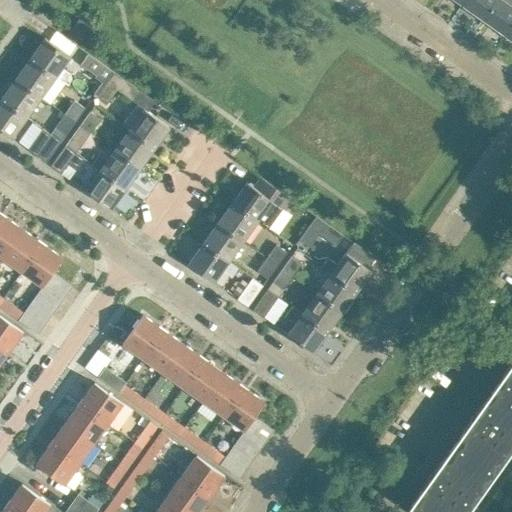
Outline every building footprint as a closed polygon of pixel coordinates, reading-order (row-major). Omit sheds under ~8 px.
[(483,19),(496,0),(464,0),(462,3),(483,19)] [(505,34),(511,23),(511,6),(503,0),(496,0),(483,19),(505,34)] [(82,44),(93,28),(79,18),(68,34),(82,44)] [(70,55),(52,42),(45,37),(30,58),(55,76),(68,85),(72,79),(72,73),(62,66),(70,55)] [(97,94),(114,71),(88,53),(80,64),(95,74),(94,76),(102,82),(94,92),(97,94)] [(55,76),(30,58),(16,78),(41,96),(55,76)] [(140,90),(114,71),(97,94),(107,102),(116,89),(133,101),(140,90)] [(41,96),(16,78),(1,99),(26,117),(41,96)] [(26,117),(1,99),(0,100),(0,129),(11,137),(26,117)] [(74,100),(65,114),(75,121),(85,108),(74,100)] [(169,126),(148,111),(137,103),(123,123),(130,128),(130,129),(154,146),(169,126)] [(90,111),(80,124),(91,132),(100,119),(90,111)] [(66,134),(75,121),(65,114),(55,127),(66,134)] [(81,145),(91,132),(80,124),(71,138),(81,145)] [(46,162),(61,141),(43,128),(34,139),(42,145),(36,155),(46,162)] [(140,167),(154,146),(130,129),(115,149),(140,167)] [(66,145),(51,166),(61,173),(76,152),(66,145)] [(125,187),(140,167),(115,149),(108,160),(100,154),(93,164),(101,169),(125,187)] [(110,208),(125,187),(101,169),(86,190),(110,208)] [(247,181),(233,202),(256,219),(269,228),(282,208),(283,208),(291,197),(264,179),(257,188),(247,181)] [(256,219),(233,202),(218,222),(242,240),(256,219)] [(0,254),(2,256),(22,228),(2,214),(0,216),(0,254)] [(343,235),(316,216),(299,239),(309,246),(318,233),(335,246),(343,235)] [(242,240),(218,222),(203,243),(228,260),(242,240)] [(22,271),(43,243),(22,228),(2,256),(22,271)] [(63,257),(43,243),(22,271),(43,285),(46,281),(53,271),(54,270),(55,271),(61,263),(59,262),(63,257)] [(238,268),(228,260),(203,243),(188,264),(213,281),(222,269),(232,277),(238,268)] [(353,243),(347,252),(346,252),(338,264),(328,256),(321,266),(331,273),(356,291),(371,270),(368,267),(374,258),(353,243)] [(276,244),(267,258),(277,265),(287,252),(276,244)] [(291,255),(282,268),(292,276),(302,263),(291,255)] [(268,278),(277,265),(267,258),(257,271),(268,278)] [(283,289),(292,276),(282,268),(273,282),(283,289)] [(72,285),(53,271),(46,281),(66,295),(72,285)] [(341,311),(356,291),(331,273),(317,293),(341,311)] [(252,277),(237,298),(248,306),(263,285),(252,277)] [(46,281),(43,285),(39,291),(59,304),(66,295),(46,281)] [(253,309),(270,322),(280,307),(274,302),(278,296),(268,288),(253,309)] [(59,304),(39,291),(33,300),(52,314),(59,304)] [(327,331),(341,311),(317,293),(302,313),(327,331)] [(24,312),(4,297),(0,302),(0,306),(18,320),(24,312)] [(52,314),(33,300),(26,310),(45,323),(52,314)] [(327,331),(302,313),(292,306),(285,315),(296,323),(288,334),(312,352),(327,331)] [(45,323),(26,310),(24,312),(18,320),(38,334),(45,323)] [(0,344),(8,351),(23,330),(0,313),(0,344)] [(143,357),(163,329),(143,314),(139,319),(138,318),(132,326),(133,327),(122,342),(143,357)] [(163,371),(183,343),(163,329),(143,357),(163,371)] [(183,386),(204,358),(183,343),(163,371),(183,386)] [(0,361),(8,351),(0,344),(0,361)] [(204,401),(224,372),(204,358),(183,386),(204,401)] [(511,399),(511,359),(511,362),(495,387),(511,399)] [(126,381),(121,378),(105,366),(98,376),(119,391),(124,384),(126,381)] [(224,415),(244,386),(224,372),(204,401),(224,415)] [(123,402),(94,381),(80,402),(108,422),(123,402)] [(144,398),(124,384),(119,391),(138,405),(144,398)] [(265,401),(244,386),(224,415),(244,429),(247,426),(254,415),(256,414),(257,415),(263,407),(261,406),(265,401)] [(493,474),(511,446),(511,399),(495,387),(477,411),(476,411),(469,420),(470,421),(453,446),(493,474)] [(164,413),(144,398),(138,405),(159,420),(164,413)] [(108,422),(80,402),(65,422),(93,442),(108,422)] [(185,427),(171,417),(173,414),(167,409),(164,413),(159,420),(180,435),(185,427)] [(274,429),(254,415),(247,426),(267,440),(274,429)] [(143,446),(157,426),(150,421),(135,441),(143,446)] [(93,442),(65,422),(51,443),(79,463),(93,442)] [(247,426),(244,429),(240,435),(260,449),(267,440),(247,426)] [(205,441),(185,427),(180,435),(199,449),(205,441)] [(169,435),(162,430),(147,450),(155,455),(169,435)] [(260,449),(240,435),(234,444),(254,458),(260,449)] [(128,467),(143,446),(135,441),(120,462),(128,467)] [(225,456),(205,441),(199,449),(220,464),(225,456)] [(79,463),(51,443),(36,463),(64,483),(79,463)] [(254,458),(234,444),(227,454),(247,468),(254,458)] [(420,511),(465,511),(493,474),(453,446),(435,470),(434,469),(427,479),(429,480),(410,505),(420,511)] [(140,476),(155,455),(147,450),(133,470),(140,476)] [(210,495),(225,474),(196,454),(182,475),(210,495)] [(247,468),(227,454),(225,456),(220,464),(240,478),(247,468)] [(113,487),(128,467),(120,462),(106,482),(113,487)] [(126,496),(140,476),(133,470),(118,491),(126,496)] [(191,511),(197,511),(210,495),(182,475),(167,495),(191,511)] [(60,511),(61,511),(38,494),(22,483),(8,503),(20,511),(60,511)] [(105,511),(114,511),(126,496),(118,491),(104,511),(105,511)] [(78,493),(71,503),(83,511),(95,511),(99,508),(78,493)] [(191,511),(167,495),(155,511),(191,511)] [(20,511),(8,503),(0,511),(20,511)] [(83,511),(71,503),(64,511),(83,511)]
